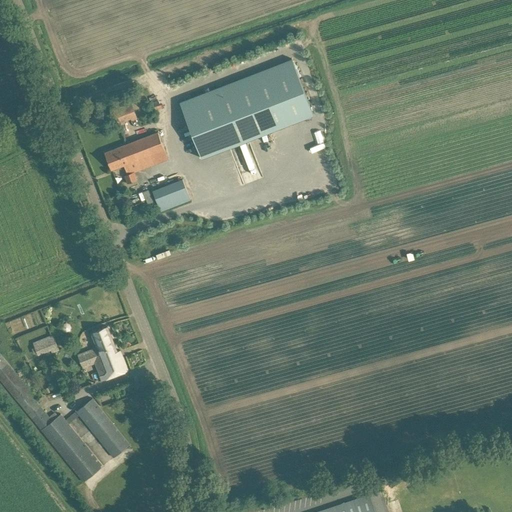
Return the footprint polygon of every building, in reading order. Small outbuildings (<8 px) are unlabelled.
[(202,158),(229,147),(249,140),(314,114),(296,68),(221,97),(218,87),(180,102),(202,158)] [(114,109),(119,124),(125,122),(124,119),(130,117),(131,120),(137,117),(131,102),(114,109)] [(158,132),(115,149),(105,152),(112,169),(124,165),(128,174),(125,175),(128,184),(138,180),(134,172),(169,159),(158,132)] [(153,191),(161,211),(191,199),(183,179),(153,191)] [(83,368),(89,366),(95,363),(102,380),(128,370),(123,357),(121,358),(108,326),(99,330),(91,333),(97,347),(78,355),(83,368)] [(34,342),(33,343),(37,352),(38,354),(42,353),(50,349),(51,351),(58,348),(52,335),(38,341),(34,342)] [(0,378),(30,415),(41,406),(0,355),(0,378)] [(76,411),(66,419),(61,414),(53,421),(42,407),(31,416),(84,482),(104,466),(87,446),(84,441),(69,423),(79,414),(114,457),(130,444),(93,398),(77,411),(76,411)] [(142,427),(137,431),(140,436),(145,431),(142,427)] [(315,511),(374,511),(369,494),(315,511)]
